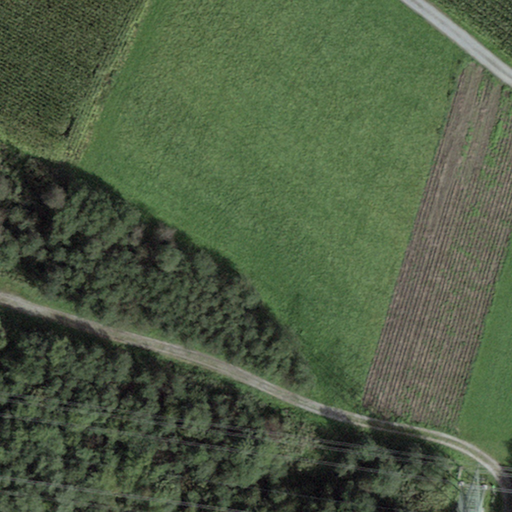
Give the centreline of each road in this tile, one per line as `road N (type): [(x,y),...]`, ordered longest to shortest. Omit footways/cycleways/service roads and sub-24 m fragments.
road 1 (track): [(0,298),(314,406),(451,441),(484,457),(501,481),(507,511)]
road 2 (track): [(511,77),(410,0)]
